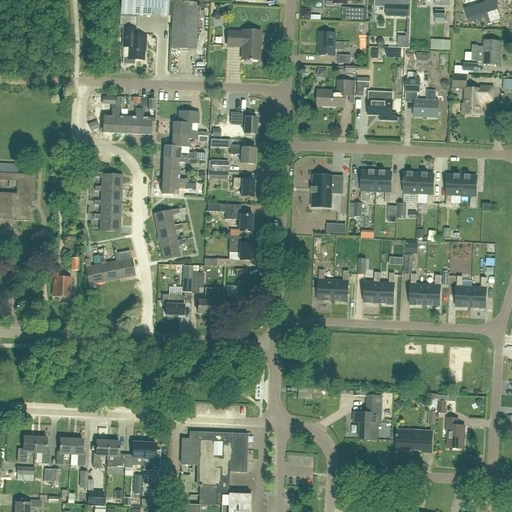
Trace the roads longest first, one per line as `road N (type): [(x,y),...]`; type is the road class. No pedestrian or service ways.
road 1 (residential): [(145,340),(134,166),(82,136),(82,83)]
road 2 (residential): [(511,155),(283,146)]
road 3 (residential): [(499,331),(276,320)]
road 4 (residential): [(286,90),(82,83)]
road 5 (residential): [(176,418),(0,410)]
road 6 (residential): [(276,320),(283,146)]
road 7 (residential): [(490,480),(332,474)]
road 8 (residential): [(490,480),(499,331)]
road 9 (unclassified): [(145,340),(0,334)]
road 10 (unclassified): [(275,348),(145,340)]
